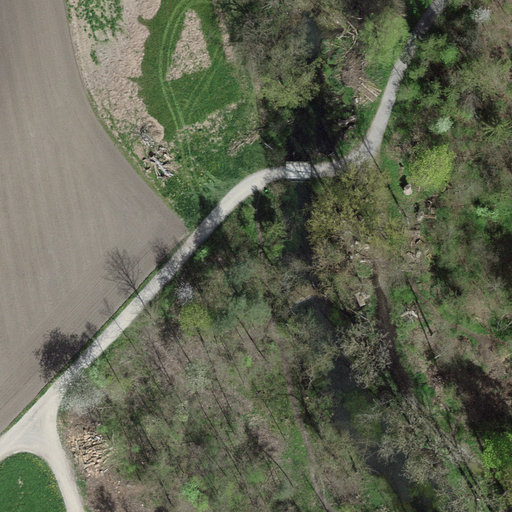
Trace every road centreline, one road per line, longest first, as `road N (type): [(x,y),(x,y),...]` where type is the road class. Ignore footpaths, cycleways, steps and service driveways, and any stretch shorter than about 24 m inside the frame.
road 1 (track): [(259,184),(39,409),(75,511)]
road 2 (track): [(443,0),(427,18),(369,152),(259,184)]
